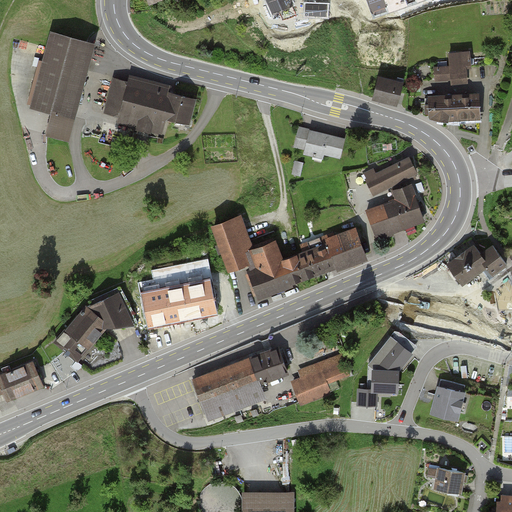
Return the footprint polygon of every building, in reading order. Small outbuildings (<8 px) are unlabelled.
[(293,5),(290,0),(268,0),(274,13),(293,5)] [(419,0),(368,0),(374,16),(419,0)] [(328,5),(307,5),(306,16),(327,17),(328,5)] [(98,42),(53,30),(32,108),(53,114),(47,136),(71,142),(98,42)] [(473,51),(451,53),(452,67),(436,68),(437,82),(453,81),(453,86),(470,84),(468,69),(474,69),(473,51)] [(176,87),(131,75),(130,81),(115,77),(106,112),(120,116),(119,122),(164,134),(168,118),(192,124),(198,99),(175,93),(176,87)] [(407,82),(381,75),(374,98),(400,106),(407,82)] [(431,122),(483,120),(482,92),(430,95),(431,122)] [(347,139),(300,126),(294,148),(306,151),(305,155),(314,158),(312,162),(324,166),(326,156),(338,159),(340,152),(343,153),(347,139)] [(367,181),(375,197),(420,174),(412,157),(379,173),(376,168),(367,173),(370,180),(367,181)] [(380,240),(430,220),(415,183),(394,192),(397,200),(368,212),(380,240)] [(370,261),(358,227),(326,238),(329,246),(286,262),(271,242),(257,248),(244,213),(212,225),(230,272),(247,265),(261,302),(296,289),(295,285),(339,269),(340,272),(370,261)] [(477,244),(450,265),(465,285),(489,268),(496,276),(510,265),(495,246),(484,254),(477,244)] [(162,325),(210,315),(205,290),(189,293),(186,281),(164,285),(167,297),(157,299),(156,296),(143,299),(150,331),(163,329),(162,325)] [(57,343),(80,362),(110,328),(137,326),(120,291),(88,307),(57,343)] [(411,353),(397,342),(379,366),(372,361),(369,365),(373,369),(373,388),(358,388),(358,405),(378,406),(378,391),(398,392),(399,369),(411,353)] [(279,347),(195,379),(209,416),(266,395),(261,381),(288,371),(279,347)] [(352,377),(344,354),(300,371),(302,378),(293,382),(302,407),(334,395),(330,386),(352,377)] [(46,388),(35,361),(0,375),(0,396),(6,394),(10,403),(46,388)] [(469,392),(440,385),(432,414),(461,422),(469,392)] [(463,495),(468,472),(440,466),(440,469),(431,467),(429,475),(438,477),(435,489),(463,495)] [(241,511),(243,507),(239,491),(234,485),(225,482),(216,482),(208,485),(203,492),(200,500),(201,510),(201,511),(241,511)] [(244,511),(296,511),(297,491),(245,489),(244,511)] [(511,511),(511,494),(504,494),(503,499),(500,499),(499,511),(511,511)]
